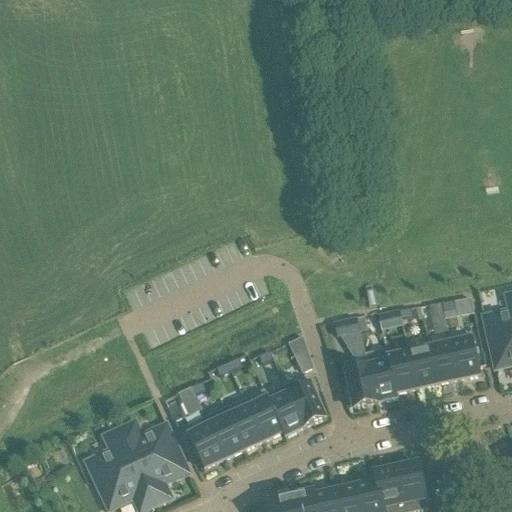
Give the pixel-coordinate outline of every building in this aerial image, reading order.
[(511,340),(511,296),(506,298),(509,313),(483,319),(487,338),(496,335),(498,343),(511,340)] [(455,304),(443,306),(444,315),(456,313),(455,304)] [(443,306),(431,308),(436,335),(448,333),(445,321),(444,315),(443,306)] [(412,311),(400,314),(402,322),(414,320),(412,311)] [(400,314),(379,318),(382,333),(403,328),(400,314)] [(365,320),(357,321),(360,335),(360,336),(368,334),(365,320)] [(357,321),(335,326),(338,340),(341,339),(360,335),(357,321)] [(511,340),(498,343),(500,351),(490,353),(495,372),(511,367),(511,340)] [(471,341),(450,346),(458,382),(479,378),(471,341)] [(458,382),(450,346),(429,351),(437,387),(458,382)] [(280,349),(269,354),(273,363),(284,357),(280,349)] [(437,387),(429,351),(408,355),(416,392),(437,387)] [(262,368),(273,363),(269,354),(258,360),(262,368)] [(416,392),(408,355),(387,360),(388,365),(395,397),(416,392)] [(239,362),(227,367),(231,375),(243,370),(239,362)] [(395,397),(388,365),(367,370),(375,406),(396,401),(395,397)] [(231,375),(227,367),(216,372),(220,381),(231,375)] [(375,406),(367,370),(345,375),(353,411),(375,406)] [(306,379),(286,389),(306,431),(326,422),(320,408),(317,401),(316,401),(306,379)] [(203,386),(192,391),(195,399),(206,394),(203,386)] [(267,397),(266,398),(284,436),(283,436),(285,441),(306,431),(286,389),(267,397)] [(192,391),(178,397),(183,408),(197,402),(195,399),(192,391)] [(265,393),(245,403),(264,445),(283,436),(284,436),(266,398),(267,397),(265,393)] [(245,403),(225,412),(245,454),(264,445),(245,403)] [(225,412),(205,421),(207,425),(225,463),(245,454),(225,412)] [(135,424),(120,432),(137,470),(169,456),(166,449),(174,445),(166,427),(142,438),(135,424)] [(207,425),(187,434),(195,452),(194,452),(198,460),(199,459),(205,473),(225,463),(207,425)] [(137,470),(120,432),(104,439),(110,453),(86,464),(94,482),(103,478),(106,485),(137,470)] [(172,463),(169,456),(137,470),(155,509),(171,502),(165,488),(189,476),(181,459),(172,463)] [(418,466),(396,471),(405,511),(427,511),(429,511),(424,489),(422,479),(421,479),(418,466)] [(149,511),(155,509),(137,470),(106,485),(109,492),(101,496),(107,511),(112,511),(133,502),(137,511),(149,511)] [(405,511),(396,471),(375,476),(377,485),(378,485),(383,511),(405,511)] [(377,485),(356,490),(361,511),(383,511),(378,485),(377,485)] [(199,497),(194,486),(185,490),(190,501),(199,497)] [(361,511),(356,490),(335,495),(339,511),(361,511)] [(314,494),(270,504),(272,511),(317,511),(314,499),(315,499),(314,494)] [(315,499),(314,499),(317,511),(339,511),(335,495),(315,499)]
